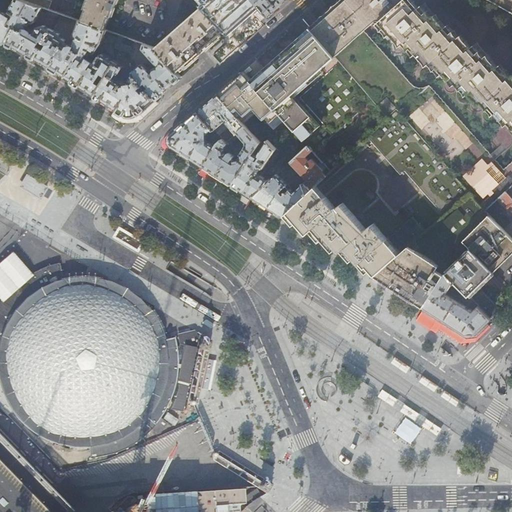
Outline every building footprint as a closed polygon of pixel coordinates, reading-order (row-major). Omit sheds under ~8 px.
[(0,10),(0,38),(7,42),(29,3),(21,0),(15,0),(9,11),(9,14),(10,15),(10,16),(0,10)] [(48,10),(51,1),(48,0),(21,0),(29,3),(43,7),(47,9),(48,10)] [(87,0),(85,8),(86,9),(81,21),(92,25),(104,29),(108,17),(111,16),(115,5),(116,0),(87,0)] [(244,20),(259,7),(252,0),(203,0),(207,4),(202,7),(223,31),(227,35),(244,20)] [(252,0),(259,7),(267,16),(278,6),(285,0),(252,0)] [(429,20),(419,8),(416,10),(407,0),(346,0),(310,31),(370,101),(386,118),(394,110),(469,193),(485,210),(498,198),(506,191),(511,184),(511,78),(511,77),(508,79),(498,67),(495,69),(484,57),(482,59),(471,47),(469,50),(458,38),(456,40),(445,27),(442,30),(432,18),(429,20)] [(34,22),(43,7),(29,3),(7,42),(20,49),(36,58),(42,48),(38,46),(38,45),(41,40),(45,42),(52,30),(43,25),(37,28),(34,32),(32,32),(30,29),(27,27),(30,21),(34,22)] [(223,31),(202,7),(156,49),(177,72),(181,68),(184,69),(191,63),(214,42),(221,37),(219,34),(223,31)] [(58,18),(60,14),(48,10),(47,9),(46,14),(58,18)] [(70,23),(72,18),(60,14),(58,18),(70,23)] [(511,37),(511,22),(507,17),(506,17),(498,25),(509,37),(511,38),(511,37)] [(58,37),(60,34),(52,30),(45,42),(48,44),(45,50),(42,48),(36,58),(48,65),(65,76),(84,46),(92,25),(81,21),(79,21),(74,37),(75,38),(73,45),(69,47),(64,44),(65,41),(58,37)] [(104,29),(92,25),(84,46),(65,76),(76,83),(95,95),(101,85),(97,82),(99,77),(102,73),(107,76),(116,62),(103,54),(101,55),(96,63),(88,58),(92,52),(94,54),(97,52),(102,43),(106,30),(104,29)] [(312,151),(370,101),(310,31),(297,43),(287,31),(256,59),(266,70),(252,83),(284,119),(306,145),(311,150),(312,151)] [(121,43),(123,37),(118,35),(114,47),(119,49),(121,43)] [(130,46),(133,40),(123,37),(121,43),(130,46)] [(128,53),(130,46),(121,43),(119,49),(128,53)] [(159,67),(159,69),(154,70),(152,72),(146,65),(142,64),(140,65),(132,72),(133,74),(134,75),(142,85),(146,82),(148,84),(150,87),(147,90),(155,99),(168,88),(180,77),(177,72),(156,49),(155,48),(144,44),(143,47),(143,49),(159,67)] [(122,67),(116,62),(107,76),(101,85),(95,95),(104,102),(115,109),(125,115),(138,114),(149,104),(155,99),(147,90),(143,93),(139,88),(142,85),(134,75),(131,79),(131,83),(127,84),(117,79),(122,69),(122,67)] [(277,126),(284,119),(252,83),(242,72),(229,83),(217,94),(245,125),(259,142),(264,136),(267,140),(273,146),(285,135),(277,126)] [(225,143),(245,125),(217,94),(207,102),(197,111),(212,128),(218,135),(229,127),(230,129),(219,137),(221,140),(225,143)] [(138,114),(125,115),(115,109),(112,114),(123,122),(134,121),(151,106),(149,104),(138,114)] [(444,215),(469,193),(394,110),(386,118),(365,138),(397,175),(403,170),(444,215)] [(205,134),(212,128),(197,111),(184,123),(169,137),(170,144),(182,152),(190,157),(203,165),(217,144),(221,140),(219,137),(211,144),(206,141),(205,134)] [(232,184),(259,143),(259,142),(245,125),(225,143),(221,140),(217,144),(203,165),(203,166),(232,184)] [(267,140),(264,145),(259,143),(232,184),(240,189),(244,192),(252,197),(276,174),(280,170),(284,166),(287,163),(282,157),(261,175),(254,171),(257,166),(262,168),(275,149),(273,146),(267,140)] [(179,158),(182,152),(170,144),(170,152),(177,157),(179,158)] [(285,184),(276,174),(252,197),(261,203),(269,208),(282,216),(313,187),(319,181),(323,177),(324,177),(320,172),(325,167),(321,162),(317,166),(310,158),(308,160),(304,156),(311,150),(306,145),(289,162),(306,180),(305,181),(293,192),(289,189),(291,187),(287,183),(285,184)] [(214,181),(217,175),(203,166),(199,172),(214,181)] [(47,188),(25,175),(18,188),(40,201),(47,188)] [(319,181),(313,187),(289,210),(293,215),(292,217),(297,222),(303,229),(304,227),(309,233),(314,229),(322,239),(327,245),(329,243),(335,250),(336,248),(339,253),(345,248),(349,253),(359,264),(363,261),(367,266),(375,275),(424,232),(412,218),(387,240),(373,225),(367,231),(345,208),(319,181)] [(247,203),(252,197),(244,192),(240,189),(235,196),(247,203)] [(511,197),(506,191),(498,198),(509,211),(507,213),(511,217),(511,216),(511,197)] [(511,237),(485,210),(469,193),(444,215),(424,232),(375,275),(385,282),(399,291),(415,302),(424,308),(446,273),(470,248),(494,271),(500,265),(507,258),(511,253),(511,237)] [(278,222),(282,216),(269,208),(261,203),(257,209),(278,222)] [(136,251),(140,243),(118,230),(114,237),(136,251)] [(480,285),(494,271),(470,248),(446,273),(454,281),(464,291),(469,296),(477,288),(480,285)] [(63,280),(59,263),(32,273),(34,280),(14,295),(6,305),(0,302),(0,336),(1,336),(0,339),(0,386),(5,400),(13,414),(29,430),(47,440),(65,447),(88,448),(90,459),(105,456),(124,449),(140,439),(152,430),(165,411),(174,392),(178,367),(174,338),(164,341),(157,323),(147,309),(136,297),(116,285),(98,279),(81,278),(63,280)] [(454,281),(446,273),(424,308),(456,329),(466,335),(475,333),(481,327),(490,318),(469,296),(464,291),(458,297),(448,290),(454,281)] [(469,296),(490,318),(501,307),(480,285),(469,296)] [(452,335),(456,329),(424,308),(420,313),(452,335)] [(208,351),(210,341),(200,339),(199,349),(202,350),(202,352),(204,352),(206,350),(208,351)] [(394,358),(391,364),(407,375),(410,369),(394,358)] [(423,377),(419,383),(434,393),(438,388),(423,377)] [(383,391),(378,398),(391,406),(396,400),(383,391)] [(445,392),(441,397),(456,408),(460,402),(445,392)] [(405,405),(400,412),(413,421),(418,414),(405,405)] [(167,412),(163,418),(174,425),(178,419),(167,412)] [(405,417),(394,433),(410,444),(422,428),(405,417)] [(167,424),(161,419),(152,430),(158,434),(160,434),(167,424)] [(442,430),(427,420),(422,427),(438,437),(442,430)] [(0,511),(63,511),(0,446),(0,511)] [(351,461),(341,454),(339,457),(340,460),(345,464),(349,464),(351,461)] [(266,493),(271,485),(263,480),(262,482),(260,481),(258,484),(260,485),(258,488),(266,493)]
